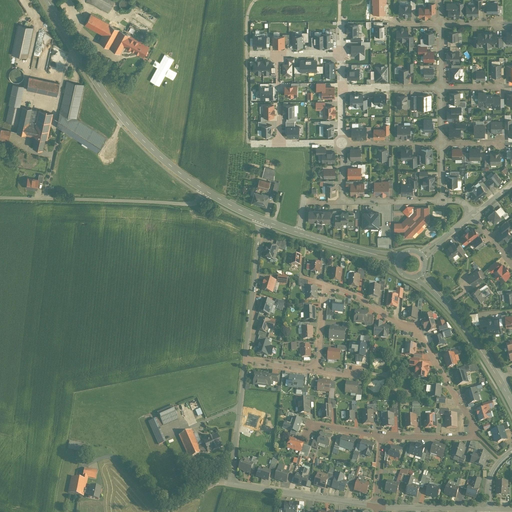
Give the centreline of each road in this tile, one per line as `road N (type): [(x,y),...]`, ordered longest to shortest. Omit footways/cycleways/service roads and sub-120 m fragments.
road 1 (residential): [(382,434),(460,435),(474,424),(411,328),(325,285)]
road 2 (tertiary): [(47,0),(115,109),(205,190)]
road 3 (unclassified): [(205,190),(190,203),(0,197)]
road 4 (tertiary): [(260,218),(397,259)]
road 5 (unclassified): [(260,218),(244,360)]
road 6 (tertiary): [(419,274),(499,381)]
road 7 (unclassified): [(244,360),(229,484)]
